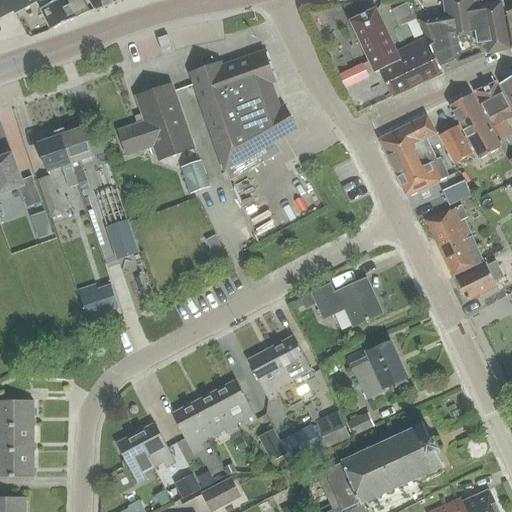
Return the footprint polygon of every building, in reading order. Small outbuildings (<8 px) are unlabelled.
[(0,0),(0,18),(14,12),(16,16),(38,7),(51,30),(90,11),(83,0),(0,0)] [(88,0),(95,11),(122,0),(88,0)] [(502,3),(474,7),(472,0),(443,0),(446,19),(420,22),(443,73),(481,58),(490,54),(510,50),(511,48),(511,5),(503,8),(502,3)] [(406,3),(391,10),(399,27),(414,20),(406,3)] [(443,73),(427,38),(396,52),(375,9),(350,21),(374,73),(379,71),(392,97),(443,73)] [(223,171),(296,130),(283,106),(280,109),(271,83),(275,82),(264,51),(221,66),(220,63),(190,74),(223,171)] [(345,89),(359,83),(353,69),(339,75),(345,89)] [(511,77),(500,84),(511,105),(511,77)] [(511,135),(511,133),(505,120),(511,117),(511,114),(496,83),(475,93),(500,141),(511,135)] [(171,85),(136,97),(144,122),(118,131),(127,156),(153,146),(158,161),(193,148),(171,85)] [(471,94),(450,106),(479,160),(500,148),(471,94)] [(411,146),(425,140),(435,135),(427,116),(379,140),(397,178),(420,167),(411,146)] [(454,164),(471,154),(456,127),(438,136),(454,164)] [(61,136),(78,185),(86,182),(79,161),(93,156),(84,128),(61,136)] [(69,188),(78,185),(61,136),(38,144),(47,172),(62,167),(69,188)] [(397,178),(406,196),(448,176),(439,158),(435,160),(425,140),(411,146),(420,167),(397,178)] [(106,152),(97,155),(100,165),(110,162),(106,152)] [(12,154),(0,157),(0,194),(19,188),(26,208),(41,203),(32,177),(22,181),(12,154)] [(210,187),(201,160),(180,167),(189,194),(210,187)] [(50,177),(38,181),(45,200),(56,196),(50,177)] [(449,190),(441,193),(448,208),(456,204),(449,190)] [(483,263),(460,212),(457,208),(449,212),(448,211),(426,222),(452,277),(483,263)] [(44,211),(30,217),(33,226),(48,221),(44,211)] [(106,227),(116,261),(137,254),(127,221),(106,227)] [(221,246),(211,251),(217,262),(227,257),(221,246)] [(456,280),(467,300),(479,294),(480,296),(497,287),(494,282),(503,277),(495,262),(487,267),(486,265),(456,280)] [(353,327),(382,314),(366,279),(334,294),(329,285),(311,293),(323,320),(345,310),(353,327)] [(80,296),(89,320),(106,314),(119,310),(111,285),(96,290),(80,296)] [(304,381),(314,377),(293,337),(273,347),(291,382),(292,381),(303,401),(312,396),(304,381)] [(385,388),(406,378),(390,343),(367,353),(365,350),(347,358),(353,371),(354,370),(368,399),(386,391),(385,388)] [(275,390),(291,382),(273,347),(247,361),(268,401),(278,395),(275,390)] [(322,366),(327,377),(337,372),(332,361),(322,366)] [(247,425),(257,420),(236,381),(217,391),(235,425),(244,420),(247,425)] [(235,425),(217,391),(191,405),(209,439),(225,430),(228,435),(238,430),(235,425)] [(0,427),(33,427),(33,401),(0,401),(0,427)] [(200,444),(209,439),(191,405),(172,415),(192,454),(202,449),(200,444)] [(374,427),(368,412),(345,423),(352,437),(374,427)] [(350,438),(340,416),(317,426),(327,448),(350,438)] [(165,469),(175,464),(155,424),(135,434),(153,469),(162,464),(165,469)] [(324,450),(311,425),(280,441),(293,466),(324,450)] [(339,464),(300,482),(313,511),(366,511),(363,505),(443,469),(437,456),(439,451),(433,438),(429,436),(424,425),(350,459),(343,443),(332,448),(339,464)] [(0,452),(33,452),(33,427),(0,427),(0,452)] [(286,455),(273,429),(257,437),(271,463),(286,455)] [(144,474),(153,469),(135,434),(116,444),(136,484),(146,479),(144,474)] [(0,478),(33,478),(33,452),(0,452),(0,478)] [(209,472),(197,477),(203,489),(214,483),(209,472)] [(174,484),(182,500),(201,491),(193,475),(174,484)] [(230,478),(201,493),(210,511),(212,511),(241,498),(230,478)] [(154,496),(160,507),(170,502),(164,491),(154,496)] [(498,511),(489,491),(463,502),(461,499),(432,511),(498,511)] [(0,511),(25,511),(25,498),(0,498),(0,511)] [(145,511),(139,501),(128,507),(130,511),(145,511)] [(300,511),(296,502),(281,509),(282,511),(300,511)]
